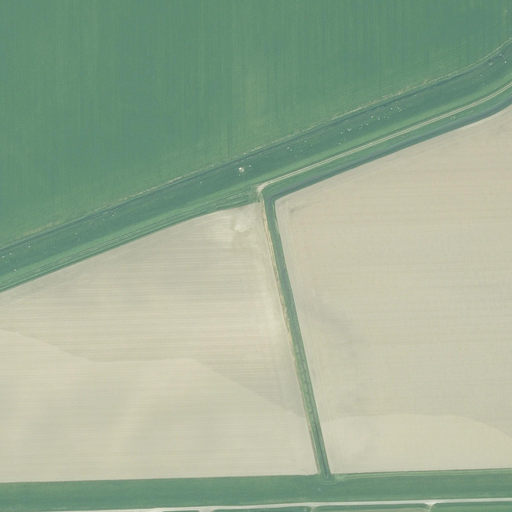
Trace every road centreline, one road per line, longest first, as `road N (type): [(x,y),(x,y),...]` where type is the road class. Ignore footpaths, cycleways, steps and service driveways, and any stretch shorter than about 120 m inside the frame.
road 1 (unclassified): [(75,511),(511,498)]
road 2 (track): [(105,224),(263,185),(511,84)]
